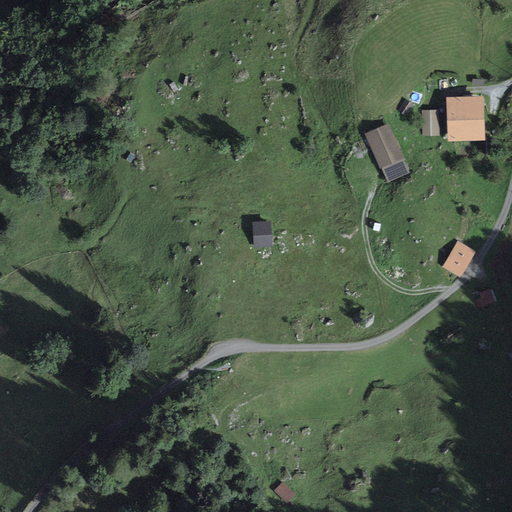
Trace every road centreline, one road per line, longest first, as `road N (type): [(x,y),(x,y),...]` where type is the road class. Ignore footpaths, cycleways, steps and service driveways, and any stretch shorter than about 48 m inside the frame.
road 1 (unclassified): [(33,511),(87,445),(210,357),(365,344),(402,327),(469,272),(496,232),(511,187)]
road 2 (track): [(375,177),(364,216),(371,263),(402,291),(452,289)]
